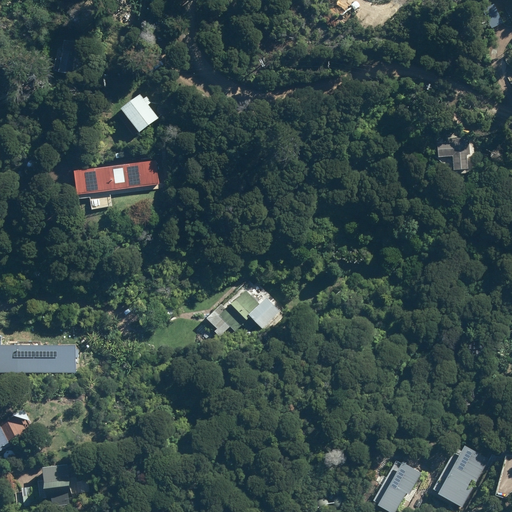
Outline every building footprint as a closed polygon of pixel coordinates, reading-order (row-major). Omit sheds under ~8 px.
[(60,74),(85,77),(88,57),(78,55),(79,44),(64,42),(60,74)] [(143,101),(140,97),(121,111),(140,136),(159,121),(148,107),(151,104),(147,98),(143,101)] [(471,157),(469,139),(452,141),(453,145),(438,147),(439,161),(454,159),(456,174),(468,172),(467,157),(471,157)] [(77,197),(159,187),(156,163),(74,174),(77,197)] [(207,322),(221,336),(229,328),(235,333),(242,326),(248,332),(256,324),(263,331),(280,314),(267,301),(260,307),(246,292),(226,312),(221,308),(207,322)] [(1,338),(0,337),(0,373),(76,373),(76,345),(1,345),(1,338)] [(0,452),(10,447),(0,428),(0,452)] [(468,484),(471,478),(476,481),(491,455),(465,439),(434,489),(461,505),(472,487),(468,484)] [(409,493),(421,472),(396,458),(372,500),(392,511),(394,511),(406,492),(409,493)] [(69,476),(44,480),(47,496),(51,496),(53,509),(70,506),(67,493),(71,492),(69,476)] [(30,489),(22,489),(24,508),(35,506),(33,496),(31,496),(30,489)]
